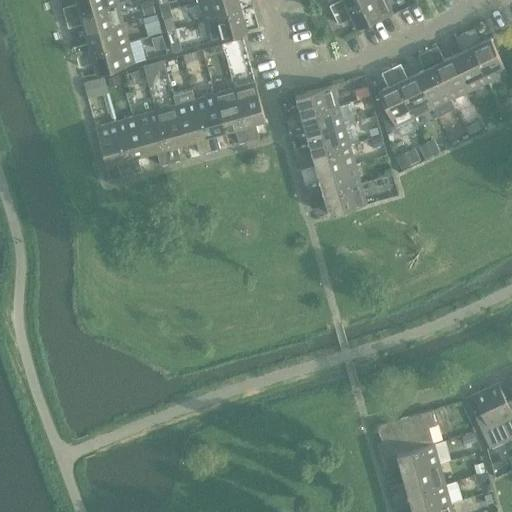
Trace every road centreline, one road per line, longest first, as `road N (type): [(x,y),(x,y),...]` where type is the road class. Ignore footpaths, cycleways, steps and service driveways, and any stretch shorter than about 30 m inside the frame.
road 1 (unclassified): [(81,511),(24,348),(18,237),(0,180)]
road 2 (residential): [(493,0),(364,59),(287,78),(267,0)]
